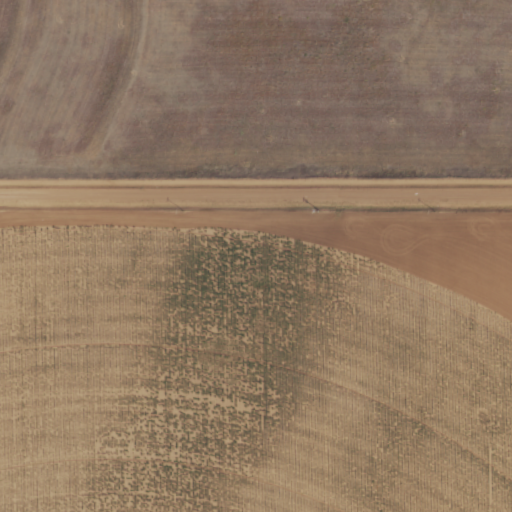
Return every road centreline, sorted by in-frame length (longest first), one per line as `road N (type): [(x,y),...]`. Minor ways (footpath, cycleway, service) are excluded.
road 1 (residential): [(0,213),(511,215)]
road 2 (residential): [(322,215),(319,511)]
